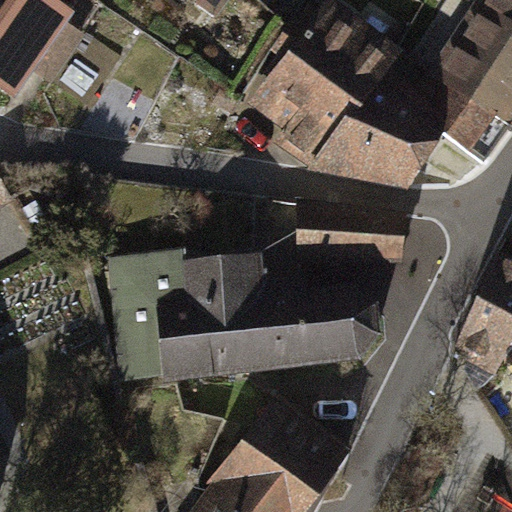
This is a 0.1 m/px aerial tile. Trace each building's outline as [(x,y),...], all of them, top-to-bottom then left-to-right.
[(46,0),(0,0),(0,83),(9,91),(66,14),(46,0)] [(511,107),(511,0),(460,0),(417,67),(391,108),(412,122),(476,163),(511,107)] [(417,67),(309,1),(239,110),(382,174),(412,122),(391,108),(417,67)] [(391,213),(289,199),(284,259),(388,261),(391,213)] [(511,248),(497,241),(453,348),(494,366),(511,391),(511,248)] [(166,298),(135,301),(144,382),(326,363),(347,337),(341,303),(327,284),(276,289),(274,277),(249,280),(246,248),(162,257),(166,298)] [(213,511),(311,511),(351,461),(280,405),(218,484),(229,492),(213,511)]
